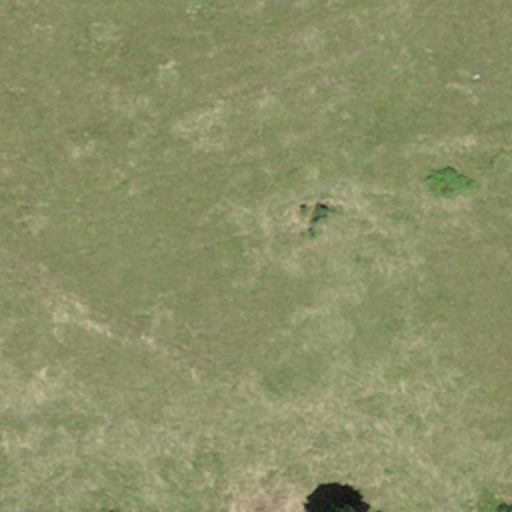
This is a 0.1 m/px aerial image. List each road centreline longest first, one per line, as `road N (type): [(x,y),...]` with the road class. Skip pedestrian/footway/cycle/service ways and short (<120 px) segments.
road 1 (track): [(464,511),(425,471),(28,275)]
road 2 (track): [(0,262),(13,269),(153,511)]
